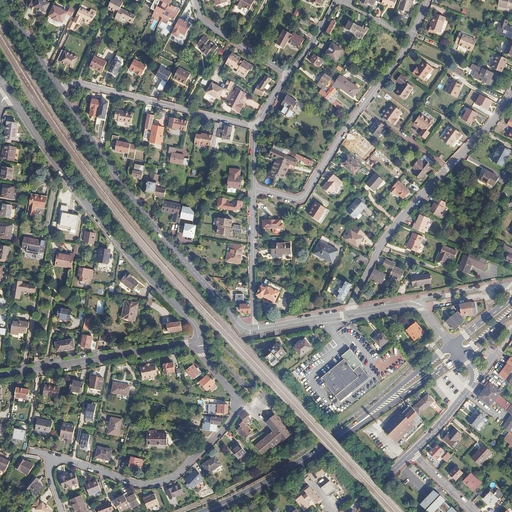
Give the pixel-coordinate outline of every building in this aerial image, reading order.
[(33,0),(30,0),(28,7),(32,9),(33,6),(37,8),(36,9),(40,11),(41,10),(45,12),(49,3),(46,1),(45,0),(35,0),(35,1),(33,0)] [(159,0),(157,4),(151,16),(157,19),(158,16),(162,18),(160,22),(166,25),(167,22),(170,24),(172,21),(177,10),(174,9),(175,7),(171,5),(170,7),(168,6),(170,0),(159,0)] [(252,4),(244,0),(237,0),(233,8),(238,11),(240,9),(247,13),(252,4)] [(399,0),(396,10),(399,11),(401,13),(405,11),(409,12),(410,9),(409,8),(411,7),(411,5),(411,3),(411,2),(412,2),(412,0),(399,0)] [(511,0),(499,0),(498,6),(508,8),(511,8),(511,7),(502,4),(503,0),(507,0),(511,1),(511,0)] [(113,11),(116,13),(113,18),(118,20),(119,18),(126,21),(130,14),(119,8),(122,3),(117,1),(113,11)] [(66,13),(52,6),(47,17),(51,18),(50,20),(57,23),(57,22),(61,23),(65,15),(70,17),(73,10),(68,8),(66,13)] [(88,12),(79,8),(72,22),(69,21),(66,28),(70,30),(74,23),(75,24),(78,25),(80,21),(79,20),(80,19),(81,19),(90,23),(95,12),(90,9),(88,12)] [(177,10),(172,21),(170,24),(172,24),(178,11),(177,10)] [(136,17),(130,14),(126,21),(132,24),(136,17)] [(445,18),(435,14),(429,29),(437,32),(440,33),(445,18)] [(511,36),(511,27),(507,25),(508,21),(502,18),(500,23),(498,29),(496,33),(511,38),(511,36)] [(181,35),(187,37),(192,24),(179,19),(172,36),(179,39),(181,35)] [(335,23),(331,21),(325,32),(329,34),(335,23)] [(357,26),(348,21),(344,29),(357,36),(356,37),(361,40),(367,29),(362,26),(360,28),(357,26)] [(292,35),(283,30),(275,45),(283,50),(292,35)] [(304,39),(293,33),(292,35),(288,42),(295,46),(296,45),(299,47),(304,39)] [(460,33),(456,43),(459,44),(459,46),(468,49),(467,50),(472,52),(474,45),(476,40),(460,33)] [(202,35),(195,44),(200,47),(199,49),(205,54),(208,50),(211,52),(216,46),(209,42),(208,43),(206,41),(207,39),(202,35)] [(511,41),(508,40),(503,53),(511,56),(511,41)] [(342,51),(333,44),(326,54),(336,61),(342,51)] [(64,51),(61,50),(56,59),(59,61),(63,64),(67,65),(71,67),(77,57),(64,51)] [(240,56),(231,52),(226,62),(235,66),(236,65),(239,67),(238,69),(240,70),(247,59),(244,58),(243,60),(239,58),(240,56)] [(498,55),(496,54),(492,63),(503,68),(505,64),(506,65),(508,60),(498,55)] [(322,60),(314,55),(310,61),(318,66),(322,60)] [(106,62),(94,57),(90,66),(97,69),(97,70),(101,72),(106,62)] [(141,74),(146,64),(134,58),(129,68),(133,70),(134,69),(136,70),(135,71),(136,71),(136,72),(140,74),(141,74)] [(254,63),(247,59),(240,70),(247,74),(251,67),(252,67),(254,63)] [(423,80),(429,73),(430,73),(433,69),(424,62),(419,70),(417,68),(413,73),(423,80)] [(492,63),(490,67),(501,72),(503,68),(492,63)] [(470,68),(476,71),(474,77),(488,84),(493,73),(472,64),(470,68)] [(112,71),(110,70),(108,74),(119,79),(124,70),(116,66),(115,69),(113,68),(112,71)] [(160,67),(156,77),(169,83),(174,74),(160,67)] [(189,74),(178,68),(172,77),(184,83),(189,74)] [(325,88),(331,78),(325,74),(317,86),(318,86),(318,87),(323,90),(326,93),(329,90),(325,88)] [(340,75),(336,81),(355,95),(359,88),(340,75)] [(397,80),(402,84),(396,93),(405,100),(414,88),(407,82),(408,81),(400,77),(397,80)] [(159,79),(154,89),(163,93),(167,84),(159,79)] [(254,92),(261,95),(264,88),(267,83),(263,80),(259,86),(258,85),(254,92)] [(224,89),(212,83),(207,94),(218,99),(225,89),(230,91),(233,83),(228,81),(224,89)] [(355,95),(336,81),(331,87),(335,90),(337,87),(351,96),(352,95),(353,95),(354,96),(355,95)] [(461,86),(452,81),(446,92),(455,97),(461,86)] [(318,86),(315,90),(322,95),(327,100),(336,91),(335,90),(331,87),(329,90),(326,93),(323,90),(318,87),(318,86)] [(246,93),(237,89),(228,106),(241,112),(244,105),(241,103),(246,93)] [(282,104),(284,106),(281,111),(289,116),(291,115),(294,111),(292,110),(295,105),(297,107),(299,103),(287,96),(282,104)] [(100,102),(93,100),(90,116),(96,117),(98,110),(99,110),(100,102)] [(331,104),(339,110),(341,107),(334,100),(331,104)] [(392,105),(388,110),(397,116),(400,111),(392,105)] [(469,123),(471,120),(471,119),(473,115),(475,112),(466,107),(460,118),(469,123)] [(129,113),(116,110),(114,119),(123,121),(123,122),(127,123),(129,113)] [(388,110),(389,111),(383,118),(393,126),(397,121),(395,119),(397,116),(388,110)] [(421,114),(417,119),(431,127),(433,123),(421,114)] [(178,120),(170,118),(168,127),(178,129),(186,131),(188,122),(178,120)] [(417,119),(414,123),(423,130),(422,132),(428,135),(430,132),(428,131),(431,127),(417,119)] [(14,140),(16,127),(13,127),(14,123),(6,121),(3,138),(14,140)] [(386,128),(378,122),(369,133),(378,140),(386,128)] [(219,124),(215,123),(213,133),(210,148),(210,152),(212,152),(213,150),(214,151),(217,138),(230,140),(232,126),(220,123),(219,124)] [(163,128),(153,126),(151,135),(161,138),(163,128)] [(452,126),(450,129),(460,136),(462,133),(452,126)] [(446,133),(444,135),(454,141),(457,137),(458,138),(460,136),(450,129),(447,134),(446,133)] [(210,148),(213,133),(201,131),(201,133),(196,132),(194,142),(194,145),(210,148)] [(444,135),(442,139),(451,145),(454,141),(444,135)] [(359,139),(356,142),(351,148),(358,153),(359,151),(365,144),(366,143),(362,139),(361,141),(359,139)] [(123,143),(116,142),(114,151),(121,152),(123,143)] [(409,145),(407,143),(401,151),(403,153),(409,145)] [(13,161),(16,146),(3,144),(1,159),(13,161)] [(369,147),(365,144),(359,151),(363,154),(369,147)] [(494,156),(495,157),(492,161),(501,166),(504,162),(505,162),(509,157),(507,156),(510,151),(501,146),(498,150),(497,150),(494,156)] [(270,155),(278,158),(272,171),(278,174),(286,156),(287,155),(277,151),(272,149),(270,155)] [(183,155),(172,153),(171,162),(182,164),(183,155)] [(292,156),(295,158),(294,159),(297,160),(297,162),(299,163),(299,161),(301,161),(301,163),(301,164),(303,165),(304,163),(309,166),(312,161),(293,153),(292,156)] [(287,156),(286,156),(278,174),(281,175),(287,156)] [(289,157),(287,156),(281,175),(280,178),(283,179),(290,164),(295,166),(297,162),(297,160),(294,159),(289,157)] [(347,156),(341,163),(354,174),(360,167),(347,156)] [(419,159),(416,163),(426,171),(427,169),(429,170),(433,164),(425,159),(423,162),(419,159)] [(139,177),(141,177),(143,167),(143,165),(134,163),(132,175),(132,176),(139,177)] [(416,163),(413,166),(417,170),(425,176),(427,173),(425,172),(426,171),(416,163)] [(11,178),(12,167),(3,166),(1,177),(11,178)] [(417,170),(415,173),(422,179),(425,176),(417,170)] [(487,171),(481,181),(487,185),(488,183),(494,187),(499,178),(487,171)] [(149,180),(146,180),(144,191),(151,193),(151,191),(154,191),(154,193),(153,195),(163,197),(165,190),(155,188),(156,182),(157,182),(158,174),(150,173),(149,180)] [(329,176),(329,177),(321,187),(325,189),(326,189),(327,191),(329,191),(332,190),(334,190),(334,187),(337,184),(338,185),(342,181),(332,173),(329,176)] [(383,181),(376,174),(366,185),(373,192),(383,181)] [(227,180),(228,180),(228,187),(240,188),(241,177),(229,176),(229,178),(227,178),(227,180)] [(399,181),(390,191),(395,195),(398,192),(405,199),(412,191),(399,180),(399,181)] [(12,198),(14,186),(3,185),(1,197),(12,198)] [(48,198),(34,196),(30,216),(36,217),(38,209),(46,210),(48,198)] [(225,198),(220,197),(218,208),(236,211),(236,209),(238,210),(239,207),(241,207),(242,201),(225,198)] [(433,203),(434,203),(434,204),(443,208),(446,203),(436,197),(433,203)] [(312,199),(312,200),(322,208),(323,206),(312,199)] [(366,206),(357,199),(347,211),(355,218),(366,206)] [(311,205),(309,208),(308,209),(317,216),(322,208),(312,200),(309,204),(311,205)] [(14,205),(2,203),(0,217),(9,218),(10,211),(13,212),(14,205)] [(182,206),(163,203),(161,213),(173,215),(171,223),(179,224),(180,218),(180,216),(182,207),(182,206)] [(443,208),(434,204),(430,212),(438,217),(443,208)] [(189,208),(182,207),(180,216),(186,217),(186,219),(191,220),(193,212),(189,208)] [(308,209),(306,212),(316,218),(317,216),(308,209)] [(414,223),(414,224),(424,228),(429,218),(419,214),(416,224),(414,223)] [(218,217),(216,226),(218,226),(230,228),(231,226),(232,220),(218,217)] [(269,220),(263,221),(263,229),(273,229),(273,230),(285,230),(284,220),(274,220),(269,220)] [(13,224),(1,222),(0,228),(0,236),(11,239),(13,224)] [(76,226),(67,224),(66,233),(80,236),(82,226),(76,225),(76,226)] [(187,224),(186,227),(185,232),(187,232),(187,233),(187,236),(193,237),(196,225),(187,224)] [(424,228),(414,224),(412,228),(423,233),(424,228)] [(185,232),(186,227),(178,225),(177,231),(187,233),(187,232),(185,232)] [(363,238),(365,234),(356,225),(352,232),(351,231),(346,241),(359,248),(361,244),(360,244),(361,242),(362,242),(364,238),(363,238)] [(230,228),(218,226),(216,234),(230,236),(232,230),(232,228),(230,228)] [(423,237),(413,233),(407,247),(416,251),(420,242),(420,243),(423,237)] [(96,246),(98,237),(88,234),(86,244),(96,246)] [(319,241),(313,253),(321,257),(321,256),(333,262),(338,250),(319,241)] [(29,242),(25,242),(23,253),(45,256),(47,245),(42,244),(41,245),(29,243),(29,242)] [(290,243),(272,243),(272,254),(291,253),(290,243)] [(11,247),(0,244),(0,259),(9,261),(11,247)] [(457,251),(443,245),(436,261),(442,264),(443,262),(445,263),(448,257),(448,255),(450,256),(450,258),(453,260),(457,251)] [(230,254),(228,254),(227,261),(240,263),(241,256),(240,256),(242,247),(231,246),(230,254)] [(111,264),(113,254),(103,252),(101,261),(111,264)] [(510,253),(507,252),(503,259),(511,262),(511,254),(510,254),(510,253)] [(73,270),(76,257),(70,255),(69,256),(60,254),(57,267),(73,270)] [(369,259),(360,254),(357,261),(365,265),(369,259)] [(473,258),(464,254),(458,269),(467,273),(473,258)] [(392,272),(394,267),(396,263),(392,262),(392,263),(386,260),(382,267),(392,272)] [(404,272),(394,267),(392,272),(389,277),(399,282),(404,272)] [(92,285),(95,271),(81,268),(80,277),(82,277),(82,279),(81,282),(92,285)] [(387,275),(374,269),(369,279),(382,285),(387,275)] [(141,285),(133,279),(134,278),(130,275),(129,276),(128,276),(122,283),(136,293),(141,285)] [(430,275),(411,278),(413,288),(414,287),(414,289),(422,287),(421,286),(431,285),(430,275)] [(25,281),(16,279),(13,295),(22,296),(23,290),(37,292),(38,286),(24,283),(25,281)] [(342,288),(341,287),(339,291),(339,292),(340,292),(337,297),(344,300),(352,285),(346,281),(342,288)] [(264,287),(262,286),(258,297),(259,297),(259,298),(259,299),(260,300),(262,301),(263,300),(264,298),(277,302),(280,293),(282,294),(284,288),(282,287),(266,282),(264,287)] [(136,320),(139,303),(126,301),(124,315),(132,316),(132,319),(136,320)] [(236,301),(236,305),(236,308),(240,308),(240,312),(245,313),(245,314),(246,314),(246,315),(247,315),(247,314),(250,314),(250,305),(246,305),(246,302),(236,301)] [(459,312),(462,316),(474,314),(473,303),(453,306),(459,312)] [(71,322),(74,312),(62,310),(60,320),(71,322)] [(462,316),(459,312),(444,324),(451,333),(466,320),(462,316)] [(394,316),(387,317),(394,326),(399,322),(394,316)] [(30,328),(31,322),(21,321),(21,322),(15,321),(14,323),(13,323),(11,332),(19,334),(20,332),(28,333),(28,328),(30,328)] [(182,330),(181,322),(164,323),(165,330),(168,330),(169,332),(182,330)] [(415,341),(425,333),(417,323),(407,331),(415,341)] [(380,347),(388,341),(382,334),(374,340),(380,347)] [(91,349),(93,337),(84,336),(82,347),(91,349)] [(74,349),(73,340),(60,342),(62,351),(74,349)] [(306,340),(302,343),(301,341),(297,343),(298,346),(295,348),(301,356),(312,348),(306,340)] [(271,350),(273,353),(268,358),(275,366),(281,361),(280,360),(287,354),(279,344),(271,350)] [(364,368),(361,364),(354,369),(345,358),(321,377),(341,401),(371,377),(367,373),(366,373),(362,369),(364,368)] [(175,372),(173,363),(164,365),(165,374),(175,372)] [(197,378),(203,372),(195,364),(189,370),(197,378)] [(150,367),(146,367),(140,368),(142,379),(157,377),(155,365),(150,365),(150,367)] [(500,375),(506,379),(511,371),(511,369),(507,366),(500,375)] [(208,390),(216,383),(208,375),(201,382),(208,390)] [(101,391),(103,379),(90,377),(89,381),(91,381),(89,388),(101,391)] [(496,402),(511,414),(511,404),(509,402),(501,396),(503,393),(485,378),(483,381),(481,383),(487,388),(484,392),(496,402)] [(70,380),(68,391),(81,393),(83,382),(70,380)] [(129,396),(130,387),(123,386),(123,385),(114,383),(112,393),(129,396)] [(58,397),(60,388),(45,385),(43,395),(58,397)] [(18,402),(17,403),(25,404),(27,390),(19,389),(18,390),(15,390),(13,401),(18,402)] [(496,402),(484,392),(480,397),(492,407),(496,402)] [(433,402),(426,395),(411,409),(417,416),(433,402)] [(215,415),(221,415),(221,413),(228,414),(229,402),(222,401),(222,403),(218,403),(217,409),(206,408),(205,414),(215,415)] [(98,405),(89,403),(86,418),(96,420),(98,405)] [(477,427),(486,416),(477,410),(474,413),(476,414),(470,421),(477,427)] [(245,411),(243,413),(242,411),(237,415),(242,421),(244,424),(245,423),(251,419),(245,411)] [(395,444),(413,427),(399,413),(381,430),(395,444)] [(282,442),(291,434),(274,414),(265,421),(273,430),(281,440),(282,442)] [(212,418),(211,422),(210,430),(214,431),(217,431),(218,425),(222,425),(223,419),(212,417),(212,418)] [(109,435),(119,437),(122,421),(111,419),(110,427),(111,428),(109,435)] [(211,422),(205,421),(205,424),(203,423),(202,429),(210,430),(211,422)] [(244,439),(253,432),(245,423),(244,424),(242,421),(238,424),(240,427),(236,430),(244,439)] [(52,435),(54,425),(39,423),(37,433),(52,435)] [(61,440),(68,441),(68,445),(73,446),(76,428),(64,426),(61,440)] [(455,426),(450,433),(449,432),(445,437),(453,444),(462,432),(455,426)] [(27,431),(15,429),(13,438),(25,440),(27,431)] [(200,436),(209,437),(214,431),(210,430),(202,429),(200,429),(200,436)] [(281,440),(273,430),(268,434),(276,444),(281,440)] [(147,445),(149,446),(167,445),(166,434),(155,435),(155,431),(146,432),(147,445)] [(91,435),(83,434),(80,445),(89,447),(91,435)] [(272,447),(276,444),(268,434),(254,445),(261,453),(270,445),(272,447)] [(492,451),(484,444),(473,457),(481,464),(492,451)] [(239,460),(247,453),(241,445),(233,452),(239,460)] [(445,450),(439,445),(434,451),(433,451),(429,455),(436,461),(445,450)] [(98,448),(96,460),(103,461),(103,460),(110,462),(113,452),(98,448)] [(451,460),(455,456),(452,453),(444,461),(447,464),(451,460)] [(141,469),(143,460),(132,457),(129,466),(141,469)] [(0,471),(5,474),(10,463),(0,458),(0,471)] [(29,476),(35,467),(23,459),(17,468),(29,476)] [(223,468),(217,460),(204,468),(210,476),(223,468)] [(455,465),(449,472),(455,478),(462,471),(455,465)] [(317,470),(310,477),(314,481),(321,475),(317,470)] [(65,489),(79,484),(74,473),(60,479),(65,489)] [(206,481),(198,473),(188,483),(196,491),(206,481)] [(473,493),(481,485),(471,476),(464,484),(473,493)] [(39,483),(35,479),(27,488),(37,498),(44,490),(38,484),(39,483)] [(97,481),(86,485),(90,497),(102,492),(97,481)] [(333,484),(331,481),(322,488),(328,495),(329,494),(331,496),(337,492),(332,486),(333,484)] [(313,500),(316,504),(322,500),(310,487),(305,491),(308,494),(304,497),(303,496),(297,500),(306,511),(312,507),(309,503),(313,500)] [(186,495),(183,488),(169,492),(172,500),(186,495)] [(446,500),(435,489),(420,504),(427,511),(434,511),(439,508),(445,501),(446,500)] [(502,494),(497,489),(493,494),(490,491),(483,498),(492,506),(499,499),(498,498),(502,494)] [(133,508),(134,511),(143,506),(137,496),(132,499),(129,494),(126,496),(126,497),(133,508)] [(152,496),(152,495),(148,497),(155,509),(165,503),(160,494),(157,496),(153,498),(152,496)] [(75,511),(87,511),(81,497),(71,501),(75,511)] [(125,511),(133,508),(126,497),(115,502),(120,511),(125,511)] [(44,502),(43,503),(40,499),(35,504),(38,508),(37,508),(41,511),(52,511),(54,511),(44,502)] [(447,511),(452,507),(445,501),(439,508),(443,511),(447,511)]
